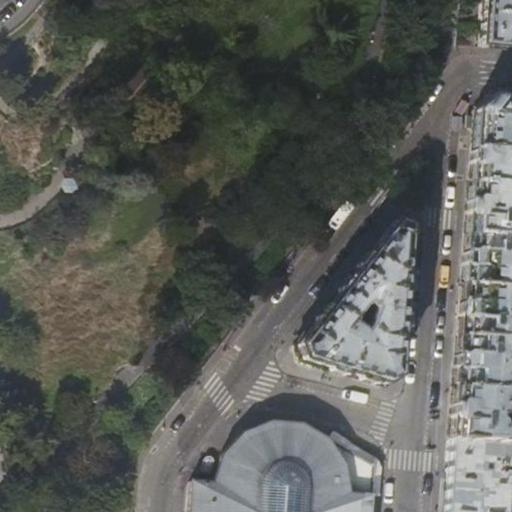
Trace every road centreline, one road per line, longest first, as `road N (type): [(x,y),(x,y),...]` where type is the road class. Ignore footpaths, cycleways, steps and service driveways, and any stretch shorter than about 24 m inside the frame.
road 1 (residential): [(445,95),(235,369)]
road 2 (residential): [(445,95),(413,427)]
road 3 (residential): [(235,369),(413,427)]
road 4 (residential): [(235,369),(158,473),(154,511)]
